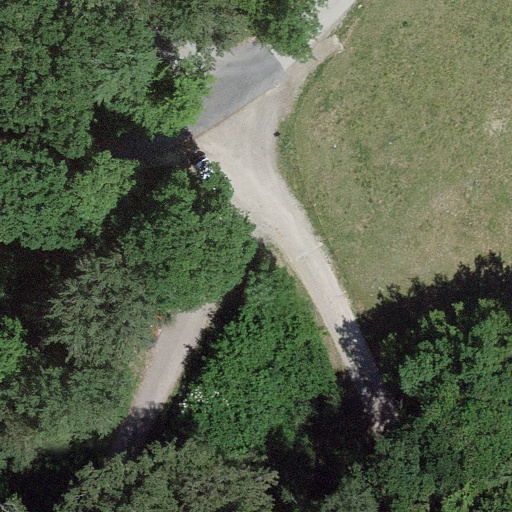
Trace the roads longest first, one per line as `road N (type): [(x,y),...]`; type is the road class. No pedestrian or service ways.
road 1 (track): [(222,96),(263,192),(86,511)]
road 2 (track): [(263,192),(283,209),(418,511)]
road 3 (unclassified): [(222,96),(0,199)]
road 4 (track): [(222,96),(53,0)]
road 5 (residential): [(334,0),(222,96)]
